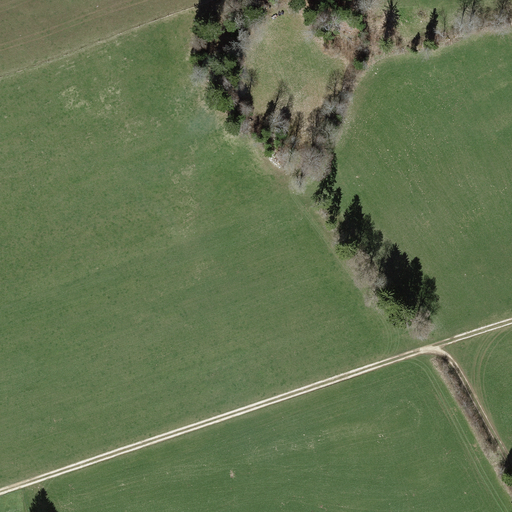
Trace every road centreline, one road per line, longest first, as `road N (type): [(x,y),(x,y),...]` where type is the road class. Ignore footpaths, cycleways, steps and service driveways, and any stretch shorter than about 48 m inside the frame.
road 1 (track): [(429,350),(0,493)]
road 2 (track): [(429,350),(459,370),(511,468)]
